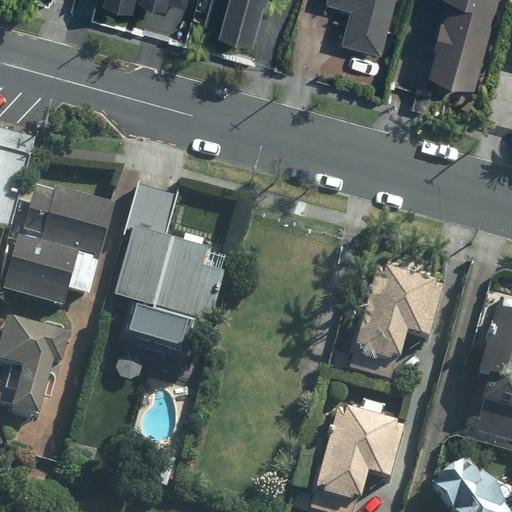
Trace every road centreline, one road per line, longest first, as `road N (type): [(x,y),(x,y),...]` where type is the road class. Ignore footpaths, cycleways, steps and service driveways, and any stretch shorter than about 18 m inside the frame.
road 1 (tertiary): [(0,63),(511,204)]
road 2 (unknown): [(275,139),(316,0)]
